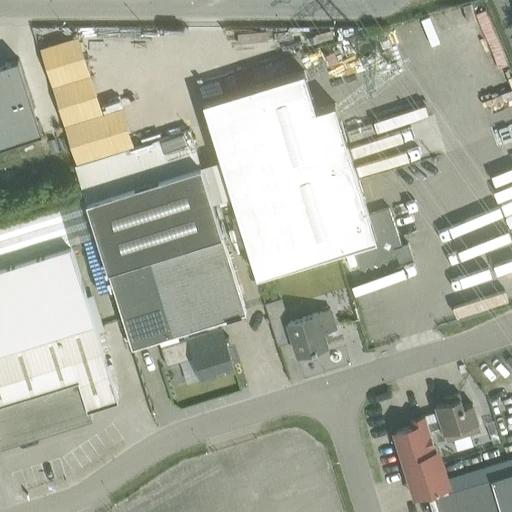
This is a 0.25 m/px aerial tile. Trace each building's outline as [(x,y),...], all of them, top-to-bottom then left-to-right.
[(0,146),(43,133),(19,57),(0,63),(0,146)] [(133,347),(207,324),(221,320),(248,311),(201,164),(189,129),(76,163),(85,189),(133,347)] [(119,396),(119,395),(114,380),(100,333),(96,319),(72,243),(70,243),(59,206),(0,224),(0,435),(2,443),(93,414),(90,405),(96,403),(116,397),(119,396)] [(345,221),(355,250),(360,265),(359,266),(366,269),(368,264),(373,267),(375,262),(380,264),(383,259),(387,262),(390,256),(398,253),(400,260),(414,255),(409,242),(403,244),(390,206),(345,221)] [(325,331),(337,327),(331,308),(288,321),(298,353),(313,348),(314,349),(329,345),(325,331)] [(236,367),(221,320),(207,324),(209,332),(162,346),(168,365),(195,356),(202,378),(236,367)] [(482,431),(480,424),(480,422),(474,403),(464,406),(460,391),(444,396),(446,401),(436,404),(441,418),(429,422),(428,422),(426,414),(411,419),(413,424),(403,427),(397,429),(393,430),(395,435),(392,440),(397,443),(414,498),(429,493),(452,486),(440,447),(437,448),(431,429),(443,426),(445,435),(447,441),(482,431)] [(511,511),(511,471),(430,497),(430,498),(433,497),(438,511),(511,511)]
